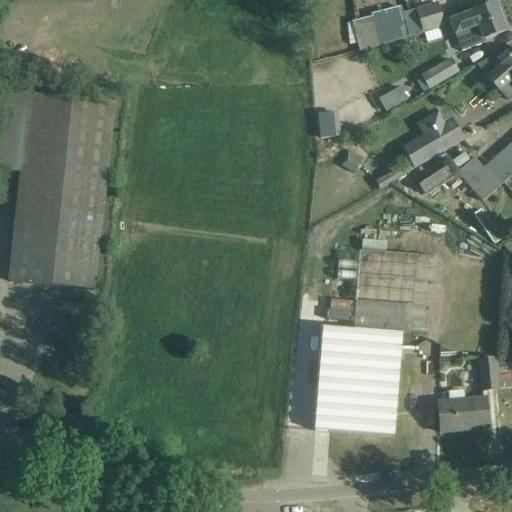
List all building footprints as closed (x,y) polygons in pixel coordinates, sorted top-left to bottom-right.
[(440,15),(441,14),(438,4),(415,10),(416,12),(409,13),(415,35),(423,32),(420,22),(440,15)] [(459,20),(450,23),(455,38),(461,53),(474,48),(485,44),(484,40),(505,32),(495,5),(476,12),(473,13),(473,14),(459,20)] [(355,22),(362,52),(408,38),(401,8),(371,15),(372,18),(355,22)] [(423,32),(415,35),(413,35),(413,36),(445,28),(441,14),(440,15),(420,22),(423,32)] [(511,46),(476,66),(488,79),(497,89),(508,101),(511,98),(511,46)] [(459,74),(451,60),(421,77),(429,91),(459,74)] [(400,88),(378,101),(386,114),(408,101),(400,88)] [(94,292),(114,104),(2,92),(0,107),(0,171),(20,174),(9,283),(94,292)] [(427,127),(430,133),(404,147),(416,168),(463,141),(451,120),(444,125),(441,120),(427,127)] [(511,144),(484,169),(475,158),(456,175),(482,203),(511,176),(511,144)] [(348,153),(340,166),(350,173),(359,160),(348,153)] [(426,197),(453,180),(451,177),(446,169),(419,187),(426,197)] [(375,183),(380,190),(396,181),(391,173),(375,183)] [(502,241),(481,211),(466,221),(475,235),(483,231),(494,247),(502,241)] [(511,239),(503,247),(510,256),(511,254),(511,239)] [(433,258),(360,252),(354,331),(322,328),(314,432),(394,438),(402,333),(440,336),(446,257),(433,256),(433,258)] [(499,377),(497,359),(477,361),(481,393),(500,391),(502,390),(504,376),(499,377)] [(450,370),(449,363),(438,363),(438,375),(445,374),(450,370)] [(448,394),(449,403),(438,404),(441,434),(487,430),(488,430),(485,400),(464,402),(464,393),(448,394)]
